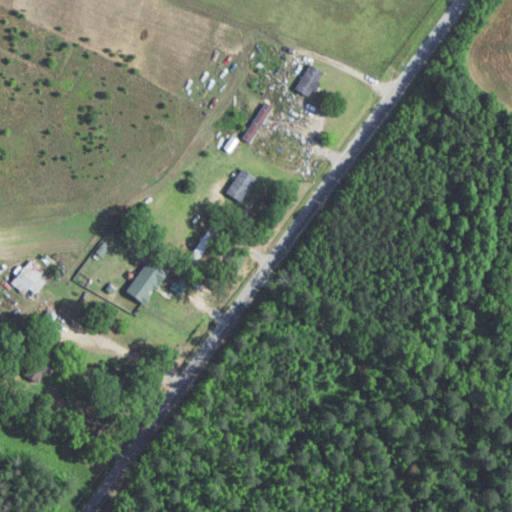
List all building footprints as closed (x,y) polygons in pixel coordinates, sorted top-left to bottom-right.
[(296,86),(309,99),(328,78),(315,66),(296,86)] [(275,107),(265,102),(246,140),(256,145),(275,107)] [(228,193),(243,204),(260,180),(244,169),(228,193)] [(188,260),(197,266),(221,232),(213,226),(188,260)] [(38,295),(51,281),(33,263),(12,285),(25,298),(32,290),(38,295)]
